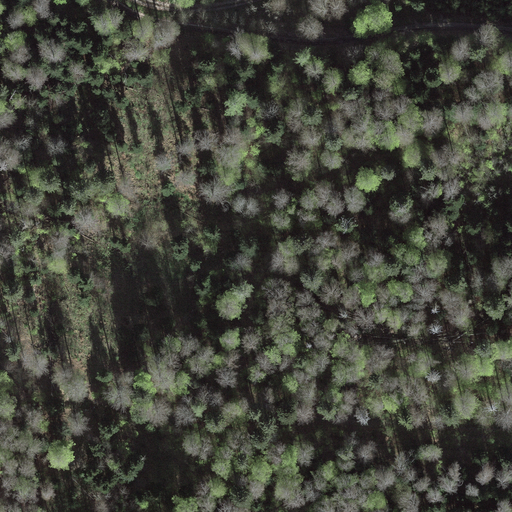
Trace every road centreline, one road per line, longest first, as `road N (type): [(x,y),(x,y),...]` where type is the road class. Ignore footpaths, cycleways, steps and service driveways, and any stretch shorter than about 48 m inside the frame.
road 1 (track): [(0,355),(52,389),(152,417),(216,425),(356,417),(511,425)]
road 2 (track): [(108,0),(142,19),(292,38),(461,24),(511,29)]
road 3 (track): [(131,196),(198,201),(259,194),(511,118)]
